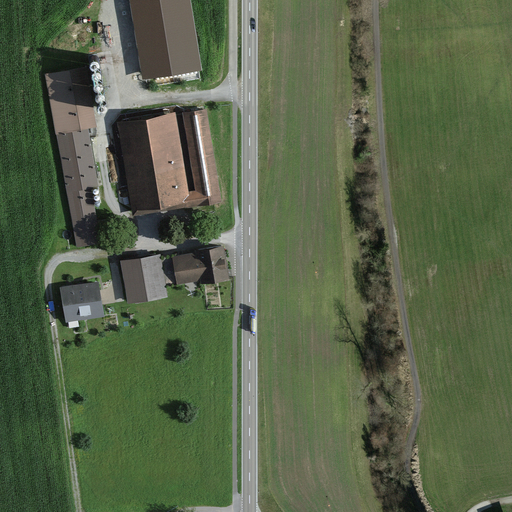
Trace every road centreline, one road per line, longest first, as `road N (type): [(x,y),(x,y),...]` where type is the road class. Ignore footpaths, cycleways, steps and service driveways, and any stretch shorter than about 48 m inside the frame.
road 1 (track): [(373,0),(416,393),(406,471),(423,511)]
road 2 (secondary): [(249,0),(249,511)]
road 3 (track): [(145,239),(103,259),(53,259),(77,511)]
